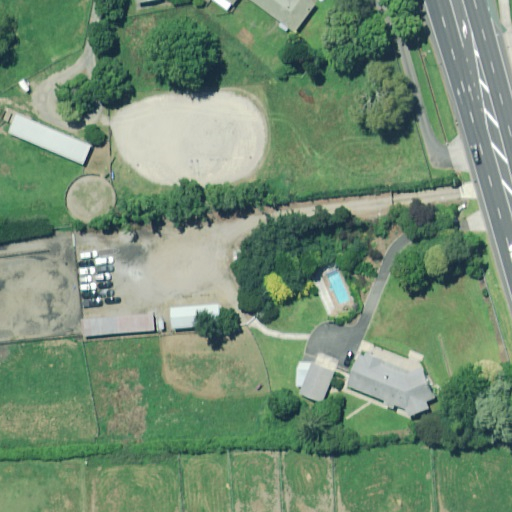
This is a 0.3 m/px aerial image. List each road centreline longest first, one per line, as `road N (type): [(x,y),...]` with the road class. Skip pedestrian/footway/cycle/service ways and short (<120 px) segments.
road 1 (secondary): [(511,251),(443,0)]
road 2 (secondary): [(475,0),(511,134)]
